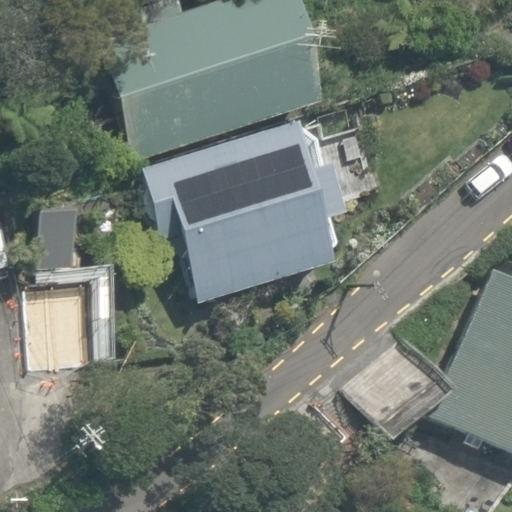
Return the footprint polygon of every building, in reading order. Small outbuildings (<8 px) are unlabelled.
[(82,30),(126,168),(305,111),(269,0),(232,0),(161,23),(155,6),(82,30)] [(172,257),(187,307),(188,307),(318,268),(277,131),(128,175),(148,243),(153,262),(172,257)] [(418,419),(511,460),(511,284),(483,272),(418,419)] [(25,369),(67,370),(69,289),(25,289),(25,369)] [(368,364),(335,389),(365,430),(398,405),(368,364)] [(271,511),(303,511),(291,496),(271,511)]
